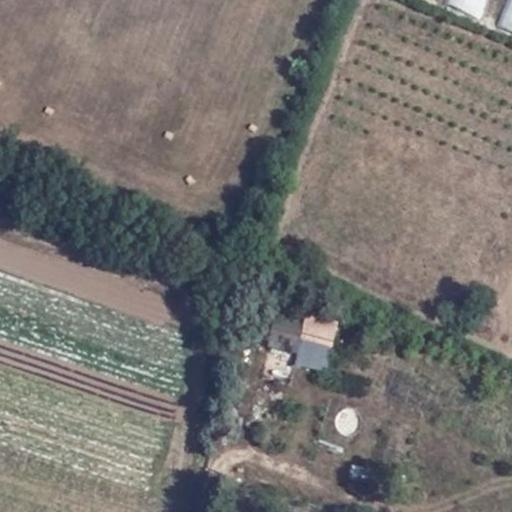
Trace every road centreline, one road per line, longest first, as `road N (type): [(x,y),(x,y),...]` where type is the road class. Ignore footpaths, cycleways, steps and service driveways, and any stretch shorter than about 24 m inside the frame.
road 1 (track): [(0,201),(250,292),(218,442)]
road 2 (track): [(218,442),(409,511)]
